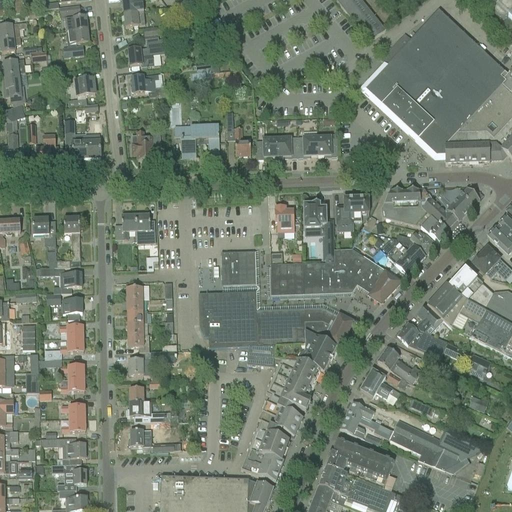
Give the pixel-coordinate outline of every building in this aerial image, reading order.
[(21,0),(20,0),(21,0),(18,0),(14,6),(15,17),(23,16),(21,0)] [(194,11),(199,8),(194,0),(188,0),(188,1),(194,11)] [(194,0),(199,8),(204,6),(201,0),(194,0)] [(369,45),(385,33),(379,25),(359,0),(333,0),(363,37),(369,45)] [(511,0),(504,0),(496,9),(495,10),(494,11),(494,12),(494,13),(494,14),(494,15),(494,16),(494,17),(495,18),(495,19),(496,20),(497,21),(498,21),(499,22),(500,22),(501,22),(502,22),(504,22),(505,21),(506,21),(507,20),(511,25),(511,0)] [(189,14),(194,11),(188,1),(183,3),(189,14)] [(132,2),(122,4),(123,17),(137,15),(143,15),(141,2),(139,3),(138,2),(135,2),(132,2)] [(184,17),(189,14),(183,3),(178,6),(184,17)] [(40,13),(58,11),(57,5),(39,7),(40,13),(40,14),(40,13)] [(179,20),(184,17),(178,6),(172,9),(179,20)] [(79,9),(59,12),(60,19),(61,21),(62,22),(64,22),(65,35),(87,32),(85,19),(72,21),(72,17),(80,16),(79,9)] [(174,23),(176,21),(179,20),(172,9),(167,12),(174,23)] [(40,14),(40,13),(28,15),(29,23),(41,20),(40,14)] [(386,68),(364,92),(380,108),(455,29),(438,13),(434,17),(416,37),(410,42),(404,37),(380,62),(383,66),(386,68)] [(137,15),(123,17),(125,30),(135,29),(138,29),(144,28),(143,15),(137,15)] [(0,42),(19,40),(19,33),(27,32),(26,26),(11,28),(0,28),(0,42)] [(455,29),(380,108),(399,125),(399,126),(400,126),(417,142),(435,159),(444,159),(445,159),(445,148),(505,84),(502,82),(500,79),(504,75),(499,71),(494,65),(488,60),(483,55),(474,46),(473,46),(466,39),(460,33),(455,29)] [(156,31),(144,32),(144,39),(157,38),(156,31)] [(76,50),(76,47),(89,46),(87,32),(65,35),(67,51),(62,52),(63,61),(84,59),(83,50),(76,50)] [(138,52),(128,53),(129,69),(139,68),(140,68),(140,71),(148,70),(153,69),(152,59),(164,58),(162,43),(157,43),(157,38),(144,39),(145,47),(146,47),(146,52),(140,52),(139,52),(138,52)] [(14,54),(14,49),(20,48),(19,40),(0,42),(0,50),(1,50),(1,56),(14,54)] [(36,50),(22,52),(23,58),(30,57),(37,56),(36,50)] [(37,56),(30,57),(31,66),(47,64),(45,55),(37,56)] [(25,76),(23,63),(16,63),(2,65),(4,79),(18,77),(25,76)] [(219,74),(228,73),(227,64),(219,65),(219,74)] [(511,71),(507,77),(502,82),(505,84),(445,148),(445,159),(445,168),(450,168),(450,169),(451,168),(451,167),(461,166),(461,168),(462,168),(472,167),(472,168),(473,168),(473,166),(482,166),(482,167),(483,167),(489,167),(488,163),(501,163),(505,158),(511,164),(511,71)] [(41,74),(40,74),(40,81),(42,94),(49,91),(49,88),(48,79),(48,78),(48,73),(47,73),(41,74)] [(19,90),(18,77),(4,79),(1,79),(2,87),(5,87),(6,100),(9,100),(10,107),(24,106),(23,89),(19,90)] [(62,77),(48,79),(49,88),(63,86),(62,77)] [(132,90),(130,91),(131,95),(132,96),(133,97),(147,95),(148,101),(175,98),(174,90),(169,91),(169,93),(162,94),(162,90),(155,91),(154,84),(158,83),(157,78),(149,79),(143,80),(143,79),(130,81),(132,90)] [(77,103),(85,102),(85,99),(95,98),(93,82),(83,83),(81,83),(74,84),(77,103)] [(84,116),(87,115),(97,114),(97,107),(87,108),(84,109),(84,116)] [(21,109),(12,111),(13,124),(24,120),(21,109)] [(9,112),(0,112),(1,117),(1,126),(10,125),(13,125),(13,124),(12,111),(9,112)] [(74,124),(64,124),(64,141),(65,150),(72,150),(72,152),(72,162),(86,162),(85,145),(85,138),(74,138),(74,124)] [(219,160),(218,128),(174,130),(174,141),(180,141),(181,162),(195,161),(195,147),(208,147),(209,161),(219,160)] [(27,147),(35,147),(34,129),(27,129),(27,147)] [(242,144),(242,132),(234,132),(235,160),(250,159),(249,143),(242,144)] [(9,150),(2,150),(3,172),(13,171),(12,138),(13,138),(12,134),(8,134),(8,139),(9,150)] [(13,138),(12,138),(13,171),(24,171),(24,165),(23,155),(22,155),(17,155),(17,138),(16,138),(16,135),(15,134),(12,134),(13,138)] [(159,151),(158,134),(150,134),(150,140),(144,140),(143,135),(136,136),(136,141),(132,142),(133,148),(132,148),(132,157),(137,156),(137,163),(152,163),(152,161),(160,161),(159,151)] [(89,138),(85,138),(85,145),(86,162),(100,161),(99,144),(99,138),(89,138)] [(55,150),(54,139),(42,139),(43,151),(35,151),(35,167),(50,166),(50,162),(58,161),(58,159),(58,158),(57,150),(55,150)] [(324,140),(316,141),(317,159),(327,158),(327,161),(337,161),(336,142),(329,142),(329,140),(324,140)] [(297,162),(296,141),(289,141),(289,142),(276,142),(277,160),(287,160),(287,162),(297,162)] [(303,141),(296,141),(297,162),(306,162),(306,159),(317,159),(316,141),(303,141)] [(262,145),(256,145),(256,164),(266,163),(266,160),(277,160),(276,142),(268,142),(262,143),(262,145)] [(439,197),(434,203),(436,204),(436,205),(445,214),(456,224),(458,226),(458,225),(460,223),(458,221),(460,218),(463,220),(479,203),(466,191),(451,208),(439,197)] [(421,212),(418,193),(417,193),(391,194),(390,194),(380,212),(382,221),(407,227),(421,212)] [(424,193),(418,193),(421,212),(430,220),(448,236),(446,234),(452,227),(454,226),(456,224),(445,214),(436,205),(434,206),(430,202),(424,193)] [(343,210),(335,210),(336,235),(353,235),(352,217),(368,217),(368,201),(357,201),(343,202),(343,210)] [(311,208),(303,208),(303,217),(303,218),(304,218),(304,222),(303,222),(303,226),(304,232),(322,232),(322,233),(321,233),(321,239),(322,239),(322,240),(323,264),(334,263),(332,223),(325,224),(325,212),(319,212),(319,207),(312,207),(312,208),(311,208)] [(285,214),(285,210),(275,210),(275,214),(274,214),(275,226),(277,226),(277,242),(283,242),(283,236),(293,235),(293,213),(285,214)] [(448,236),(430,220),(421,212),(407,227),(419,230),(437,247),(448,236)] [(149,218),(135,219),(136,234),(136,247),(155,247),(154,224),(149,224),(149,218)] [(122,243),(128,243),(127,235),(136,234),(135,219),(121,219),(122,243)] [(41,220),(33,220),(33,222),(32,222),(32,232),(32,238),(45,238),(45,248),(55,248),(55,237),(55,225),(48,225),(48,222),(41,222),(41,220)] [(369,220),(365,227),(362,232),(369,236),(376,223),(369,220)] [(506,220),(486,241),(488,243),(496,250),(508,261),(511,257),(511,225),(508,222),(506,220)] [(80,264),(79,221),(63,221),(63,237),(71,237),(71,264),(80,264)] [(12,223),(0,223),(0,250),(5,250),(4,242),(3,240),(3,238),(4,236),(5,236),(6,238),(10,238),(11,236),(12,236),(20,236),(19,223),(12,224),(12,223)] [(377,236),(384,235),(382,226),(376,226),(377,236)] [(413,246),(419,252),(426,259),(431,254),(432,254),(434,252),(434,251),(435,249),(428,243),(419,235),(416,239),(414,238),(410,242),(397,238),(396,244),(412,248),(413,246)] [(26,241),(17,243),(21,258),(29,256),(28,251),(26,241)] [(388,259),(386,261),(406,280),(425,260),(412,248),(396,244),(390,242),(381,252),(388,259)] [(149,250),(150,263),(158,263),(157,250),(149,250)] [(510,273),(504,267),(487,251),(484,254),(482,254),(479,257),(479,259),(472,266),(484,277),(489,282),(495,275),(501,281),(510,273)] [(400,284),(391,279),(352,253),(334,254),(334,266),(303,267),(303,279),(314,279),(324,279),(334,279),(344,279),(357,288),(356,288),(370,297),(368,299),(380,307),(385,302),(401,285),(400,284)] [(238,288),(255,288),(253,255),(237,256),(238,288)] [(238,288),(237,256),(220,256),(220,257),(221,257),(221,264),(221,265),(221,272),(222,289),(238,288)] [(282,268),(282,256),(270,256),(269,256),(270,268),(282,268)] [(300,257),(291,257),(291,267),(300,267),(300,257)] [(289,298),(304,298),(303,279),(303,267),(288,268),(289,298)] [(289,298),(288,268),(282,268),(270,268),(270,271),(269,271),(269,272),(270,272),(270,276),(270,299),(289,298)] [(54,279),(54,271),(49,271),(38,272),(38,280),(54,279)] [(446,287),(465,304),(511,329),(511,297),(507,295),(493,296),(492,298),(486,292),(477,283),(471,278),(464,271),(463,272),(458,277),(456,277),(453,280),(453,282),(449,287),(449,288),(448,289),(446,287)] [(71,297),(71,291),(81,291),(81,277),(69,277),(60,277),(61,297),(71,297)] [(304,298),(315,298),(314,279),(303,279),(304,298)] [(315,298),(325,297),(324,279),(314,279),(315,298)] [(325,297),(335,297),(334,279),(324,279),(325,297)] [(351,296),(356,288),(357,288),(344,279),(334,279),(335,297),(351,296)] [(511,329),(465,304),(446,287),(426,309),(442,324),(449,330),(511,362),(511,360),(511,329)] [(126,303),(142,303),(142,291),(126,291),(126,303)] [(36,296),(15,298),(15,307),(21,306),(36,305),(36,296)] [(257,351),(255,314),(255,296),(198,298),(199,331),(203,341),(208,341),(208,352),(233,352),(248,351),(257,351)] [(53,297),(46,298),(46,308),(60,308),(60,297),(53,297)] [(81,303),(62,303),(62,317),(67,317),(67,324),(79,324),(79,317),(82,317),(81,303)] [(126,315),(142,315),(142,303),(126,303),(126,315)] [(0,324),(9,324),(9,321),(8,306),(0,306),(0,305),(0,320),(0,321),(0,324)] [(421,326),(416,331),(418,333),(419,335),(421,335),(426,330),(428,329),(433,334),(442,324),(437,319),(426,309),(426,308),(426,309),(424,310),(423,310),(422,312),(422,313),(421,314),(416,319),(422,324),(420,325),(421,326)] [(287,313),(289,349),(304,348),(304,335),(314,340),(327,314),(322,312),(287,313)] [(255,314),(257,351),(289,349),(287,313),(255,314)] [(314,340),(325,345),(339,318),(339,317),(337,320),(327,314),(314,340)] [(127,327),(143,326),(147,326),(147,315),(142,315),(126,315),(127,327)] [(339,318),(325,345),(337,351),(339,352),(349,331),(353,325),(339,318)] [(127,339),(143,338),(143,326),(127,327),(127,339)] [(167,326),(164,326),(164,338),(167,338),(172,338),(172,335),(172,326),(167,326)] [(417,335),(408,326),(406,328),(406,327),(403,330),(403,332),(401,335),(399,335),(397,338),(396,340),(409,351),(440,363),(446,346),(429,338),(421,335),(419,335),(418,333),(417,335)] [(82,342),(82,329),(67,329),(67,330),(59,330),(59,335),(67,335),(67,343),(82,342)] [(0,331),(0,351),(2,351),(10,351),(10,331),(2,331),(0,331)] [(248,354),(246,369),(264,370),(277,371),(281,363),(297,364),(320,374),(323,376),(329,366),(330,366),(332,362),(331,361),(337,351),(325,345),(314,340),(304,335),(304,348),(289,349),(257,351),(248,351),(248,354)] [(143,338),(127,339),(127,351),(137,350),(143,350),(143,344),(147,344),(146,338),(143,338)] [(67,356),(83,356),(82,342),(67,343),(67,350),(59,350),(60,356),(67,356)] [(28,347),(28,354),(37,355),(37,343),(33,343),(33,347),(28,347)] [(482,381),(482,380),(483,377),(485,378),(486,375),(484,375),(488,366),(448,348),(444,356),(470,368),(467,374),(482,381)] [(389,372),(396,362),(398,359),(386,351),(376,365),(389,373),(389,372)] [(54,354),(44,354),(44,363),(54,363),(54,354)] [(138,363),(128,363),(128,378),(138,378),(143,378),(143,369),(152,368),(152,365),(165,365),(175,365),(174,355),(161,355),(154,355),(154,356),(144,356),(145,363),(142,363),(138,363)] [(412,373),(396,362),(389,372),(411,388),(420,375),(414,371),(412,373)] [(4,363),(0,363),(0,376),(11,377),(11,368),(11,364),(4,364),(4,363)] [(301,414),(309,398),(320,374),(297,364),(281,363),(277,371),(265,397),(270,399),(297,412),(301,414)] [(68,375),(68,383),(83,382),(83,369),(73,369),(68,369),(68,370),(61,370),(60,370),(60,375),(68,375)] [(365,383),(389,397),(396,402),(399,397),(392,392),(381,385),(384,380),(372,373),(365,383)] [(11,377),(0,376),(0,389),(4,390),(4,389),(11,389),(11,377)] [(389,377),(386,382),(396,389),(400,383),(389,377)] [(39,382),(26,382),(26,397),(38,396),(39,396),(39,394),(39,382)] [(84,396),(83,382),(68,383),(68,390),(60,390),(61,395),(68,395),(68,396),(84,396)] [(389,397),(365,383),(359,393),(372,401),(375,395),(386,402),(389,397)] [(439,399),(442,392),(435,389),(432,396),(439,399)] [(143,406),(143,392),(129,392),(129,406),(143,406)] [(39,396),(38,396),(39,403),(51,403),(51,394),(39,394),(39,396)] [(13,417),(13,404),(13,397),(0,397),(0,417),(4,417),(13,417)] [(294,419),(297,412),(270,399),(267,406),(294,419)] [(472,400),(468,410),(483,416),(487,406),(472,400)] [(431,420),(434,412),(410,402),(407,409),(431,420)] [(293,440),(301,422),(294,419),(267,406),(265,405),(257,423),(260,425),(285,436),(293,440)] [(129,412),(127,412),(127,419),(129,419),(129,420),(134,420),(134,427),(140,427),(169,426),(169,420),(169,416),(161,416),(151,417),(151,412),(150,412),(150,406),(143,406),(129,406),(129,412)] [(352,406),(345,419),(358,425),(374,433),(373,435),(389,443),(390,444),(393,437),(392,436),(392,435),(370,424),(374,417),(365,412),(352,406)] [(84,422),(84,409),(69,409),(69,410),(61,410),(61,415),(69,415),(69,422),(84,422)] [(5,425),(4,417),(0,417),(0,430),(5,430),(12,430),(12,425),(5,425)] [(364,437),(364,436),(363,433),(356,429),(358,425),(345,419),(339,432),(352,438),(362,442),(364,437)] [(66,436),(75,436),(85,435),(84,422),(69,422),(69,430),(62,430),(62,436),(66,436)] [(392,436),(393,437),(390,444),(420,458),(418,463),(417,463),(417,464),(443,475),(483,452),(446,434),(441,445),(398,424),(392,435),(392,436)] [(282,443),(285,436),(260,425),(257,433),(282,443)] [(284,460),(287,452),(286,451),(288,445),(282,443),(257,433),(256,433),(240,473),(275,486),(284,461),(283,460),(283,459),(284,460)] [(130,443),(128,443),(128,448),(130,448),(130,451),(142,450),(151,450),(151,440),(150,434),(140,434),(130,434),(130,443)] [(0,439),(0,452),(3,453),(3,445),(18,445),(18,435),(8,435),(9,440),(0,439)] [(364,443),(377,449),(380,443),(366,437),(364,443)] [(40,443),(34,443),(34,449),(40,448),(40,451),(61,451),(62,462),(62,468),(70,468),(70,462),(81,462),(85,462),(85,448),(75,448),(75,442),(55,442),(40,443)] [(335,474),(346,447),(336,443),(332,455),(331,455),(328,462),(329,462),(326,470),(335,474)] [(345,477),(355,450),(346,447),(335,474),(345,477)] [(354,481),(365,454),(355,450),(345,477),(354,481)] [(0,452),(0,464),(9,465),(9,458),(18,458),(18,452),(9,452),(9,453),(3,453),(0,452)] [(363,485),(374,458),(365,454),(354,481),(363,485)] [(373,488),(383,461),(374,458),(363,485),(373,488)] [(382,492),(393,465),(383,461),(373,488),(382,492)] [(0,477),(9,477),(9,465),(0,464),(0,477)] [(62,468),(51,468),(51,477),(64,477),(64,488),(57,488),(57,494),(74,494),(76,494),(76,488),(86,488),(86,474),(76,474),(75,468),(70,468),(62,468)] [(345,477),(335,474),(326,470),(318,490),(373,511),(397,511),(398,511),(403,500),(382,492),(373,488),(363,485),(354,481),(345,477)] [(31,474),(18,474),(18,482),(32,482),(32,481),(31,474)] [(266,511),(273,492),(248,483),(160,480),(159,511),(266,511)] [(347,511),(373,511),(318,490),(315,498),(330,504),(332,506),(347,511)] [(74,494),(59,495),(59,501),(65,501),(67,501),(67,508),(67,511),(86,511),(86,507),(88,506),(88,505),(88,503),(87,502),(86,501),(86,500),(74,500),(74,494)] [(314,501),(310,510),(315,511),(331,511),(327,510),(329,506),(329,505),(330,504),(315,498),(314,499),(314,501)] [(403,500),(398,511),(399,511),(404,511),(409,502),(408,502),(403,500)] [(0,511),(3,511),(3,507),(18,507),(18,501),(9,502),(3,502),(0,501),(0,511)]
